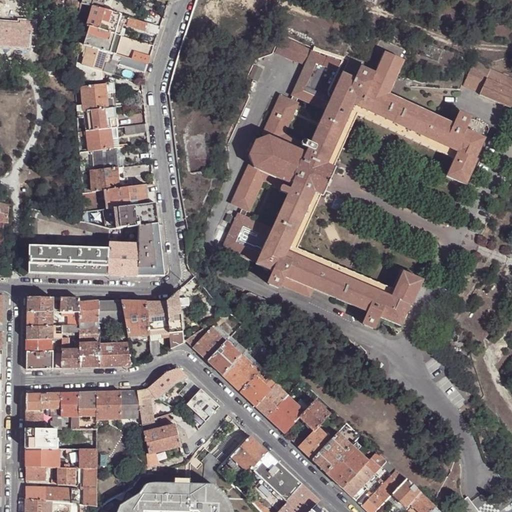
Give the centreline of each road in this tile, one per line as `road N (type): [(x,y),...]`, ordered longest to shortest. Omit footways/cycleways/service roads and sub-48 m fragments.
road 1 (residential): [(187,0),(155,83),(171,284),(152,291),(15,287)]
road 2 (residential): [(343,511),(188,362),(132,379),(16,382)]
road 3 (residential): [(14,511),(16,382)]
